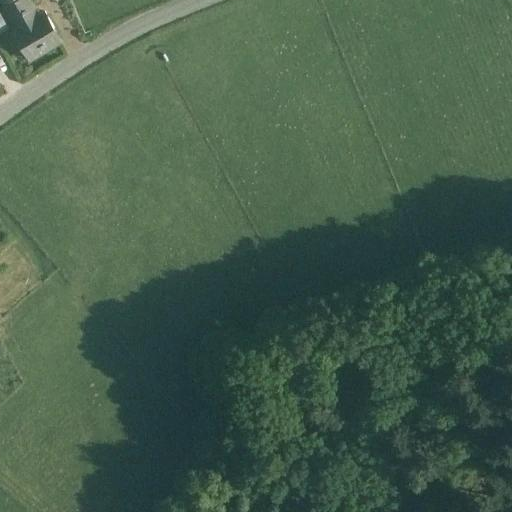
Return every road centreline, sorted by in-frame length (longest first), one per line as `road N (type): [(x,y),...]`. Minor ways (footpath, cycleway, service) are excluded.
road 1 (unknown): [(401,511),(393,455),(410,371),(484,323),(511,316)]
road 2 (residential): [(205,0),(116,40),(0,116)]
